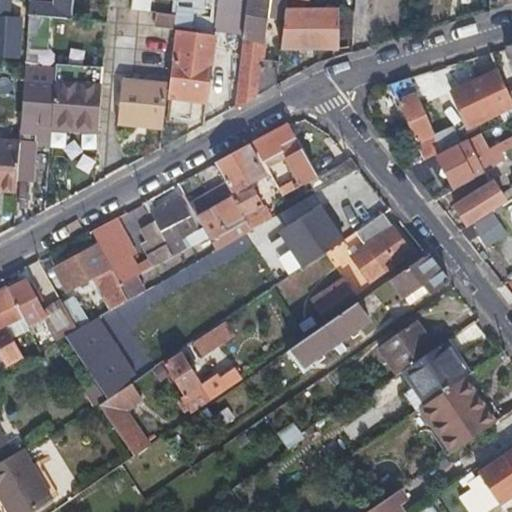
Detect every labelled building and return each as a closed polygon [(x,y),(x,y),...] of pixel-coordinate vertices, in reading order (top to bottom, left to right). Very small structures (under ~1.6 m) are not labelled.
[(0,0),(0,54),(9,55),(11,0),(0,0)] [(129,0),(129,9),(149,11),(149,0),(129,0)] [(210,0),(207,29),(242,33),(246,0),(210,0)] [(271,0),(246,0),(242,33),(233,109),(276,87),(278,63),(264,61),(271,0)] [(367,14),(367,0),(356,0),(355,13),(367,14)] [(280,49),(309,49),(337,50),(338,12),(285,10),(280,49)] [(25,61),(31,62),(38,62),(38,45),(47,45),(48,16),(27,14),(25,61)] [(175,18),(156,16),(155,28),(174,30),(175,18)] [(168,119),(173,119),(178,120),(179,115),(190,116),(192,98),(207,99),(215,35),(177,31),(168,119)] [(466,88),(472,102),(505,84),(499,72),(466,88)] [(168,81),(122,78),(118,123),(164,127),(168,81)] [(410,78),(390,84),(425,161),(436,156),(442,153),(410,78)] [(52,123),(63,124),(67,82),(55,81),(52,123)] [(67,82),(63,124),(98,127),(101,84),(67,82)] [(511,105),(511,100),(505,84),(472,102),(467,104),(477,124),(511,105)] [(255,142),(261,152),(266,161),(284,151),(302,185),(319,175),(290,124),(255,142)] [(466,140),(483,171),(493,165),(478,137),(469,142),(468,140),(466,140)] [(0,185),(20,186),(22,140),(0,138),(0,185)] [(453,189),(483,171),(466,140),(442,153),(436,156),(453,189)] [(235,196),(252,229),(254,228),(271,218),(253,183),(255,182),(250,172),(262,165),(251,145),(217,163),(235,196)] [(288,181),(279,186),(284,195),(293,190),(288,181)] [(504,203),(497,192),(489,181),(454,204),(468,226),(504,203)] [(237,238),(252,229),(235,196),(198,216),(212,240),(231,229),(237,238)] [(169,245),(184,237),(199,229),(182,197),(152,214),(156,220),(169,245)] [(321,205),(304,217),(287,228),(297,245),(292,249),(304,267),(343,240),(321,205)] [(368,249),(362,255),(355,260),(370,281),(411,253),(384,213),(356,232),(368,249)] [(488,248),(506,230),(495,219),(477,237),(488,248)] [(144,248),(155,266),(174,255),(169,245),(156,220),(141,228),(150,245),(144,248)] [(101,245),(122,285),(134,278),(138,276),(108,222),(93,231),(101,245)] [(130,300),(122,285),(101,245),(56,269),(68,291),(96,276),(113,310),(130,300)] [(393,305),(404,297),(424,284),(431,295),(450,282),(427,254),(359,301),(293,347),(305,365),(388,309),(379,297),(384,293),(393,305)] [(321,314),(338,303),(354,292),(344,277),(311,300),(321,314)] [(27,278),(9,287),(24,317),(33,336),(51,326),(27,278)] [(130,300),(143,293),(134,278),(122,285),(130,300)] [(9,287),(5,289),(0,291),(0,329),(24,317),(9,287)] [(70,314),(70,313),(60,295),(48,302),(59,320),(70,314)] [(79,308),(70,313),(70,314),(79,330),(89,324),(79,308)] [(190,344),(195,351),(199,359),(235,334),(226,320),(190,344)] [(398,373),(405,369),(436,348),(417,321),(381,347),(398,373)] [(21,358),(14,347),(8,336),(0,341),(0,353),(7,366),(21,358)] [(418,409),(423,406),(466,376),(470,373),(447,340),(436,348),(405,369),(417,386),(406,393),(418,409)] [(165,364),(176,379),(186,395),(201,385),(181,353),(165,364)] [(466,376),(423,406),(454,452),(498,422),(466,376)] [(128,410),(136,404),(145,398),(134,382),(100,405),(135,456),(151,445),(128,410)] [(484,447),(486,445),(488,444),(491,448),(511,433),(511,416),(479,439),(484,447)] [(288,449),(304,437),(292,421),(276,432),(288,449)] [(0,461),(16,452),(0,424),(0,461)] [(16,452),(0,461),(0,493),(10,511),(30,511),(53,499),(36,466),(25,447),(16,452)] [(511,490),(511,453),(495,465),(511,490)] [(41,463),(36,466),(53,499),(58,496),(41,463)] [(390,511),(389,511),(405,500),(398,490),(364,511),(390,511)] [(438,511),(431,501),(413,511),(438,511)]
